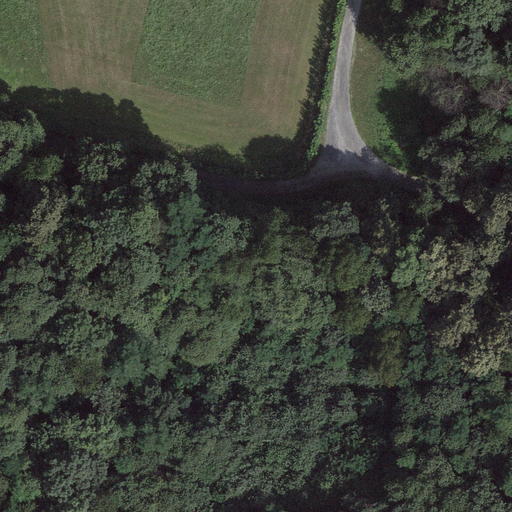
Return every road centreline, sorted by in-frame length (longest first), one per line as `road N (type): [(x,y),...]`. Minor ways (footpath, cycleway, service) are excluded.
road 1 (track): [(0,120),(269,193),(318,182),(343,140)]
road 2 (unclassified): [(343,140),(511,231)]
road 3 (unclassified): [(343,140),(340,96),(362,0)]
